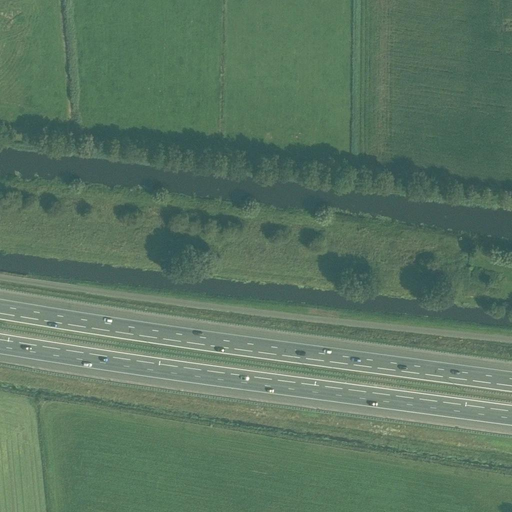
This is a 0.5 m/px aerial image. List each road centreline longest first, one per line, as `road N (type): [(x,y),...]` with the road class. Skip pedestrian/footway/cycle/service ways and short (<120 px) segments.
road 1 (motorway): [(511,382),(0,308)]
road 2 (motorway): [(0,342),(511,415)]
road 3 (unclassified): [(511,339),(0,277)]
